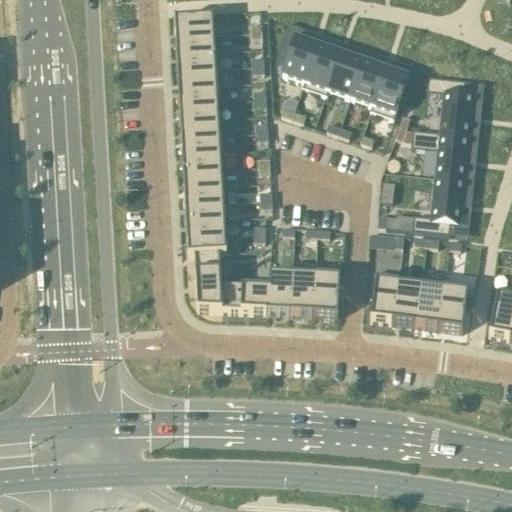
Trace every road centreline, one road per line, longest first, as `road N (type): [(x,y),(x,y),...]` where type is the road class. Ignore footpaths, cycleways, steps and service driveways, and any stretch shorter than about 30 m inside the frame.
road 1 (residential): [(147,13),(165,306),(185,338),(472,367)]
road 2 (tertiary): [(40,0),(59,426)]
road 3 (tertiary): [(116,423),(93,0)]
road 4 (primary): [(111,473),(331,479),(511,505)]
road 5 (primary): [(511,456),(328,429),(116,423)]
road 6 (residential): [(147,13),(335,6),(460,29)]
road 7 (residential): [(472,367),(489,251),(511,176)]
road 8 (residential): [(0,197),(8,337),(0,352)]
road 9 (unknown): [(0,27),(147,13)]
